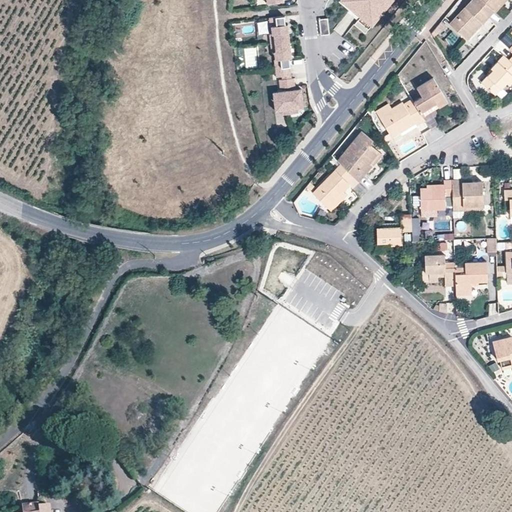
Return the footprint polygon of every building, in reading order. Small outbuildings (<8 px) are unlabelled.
[(382,0),(340,0),(339,1),(349,10),(360,19),(358,21),(355,25),(365,34),(373,25),(371,23),(388,4),(382,0)] [(493,10),(482,0),(471,0),(449,25),(463,37),(480,19),(483,22),(493,10)] [(482,0),(493,10),(500,3),(497,1),(498,0),(482,0)] [(493,10),(496,12),(506,0),(498,0),(497,1),(500,3),(493,10)] [(347,12),(358,21),(360,19),(349,10),(347,12)] [(285,14),(270,16),(271,25),(272,25),(273,33),(274,33),(276,50),(275,50),(275,51),(276,58),(274,58),(276,76),(291,74),(289,57),(292,57),(288,23),(286,23),(285,14)] [(330,34),(328,19),(320,20),(322,35),(330,34)] [(480,19),(463,37),(466,40),(483,22),(480,19)] [(434,37),(443,26),(439,23),(431,33),(434,37)] [(246,63),(254,65),(256,56),(248,54),(246,63)] [(511,56),(509,60),(503,55),(488,72),(490,73),(482,83),(495,95),(500,88),(506,82),(508,84),(511,79),(511,56)] [(280,78),(281,87),(296,85),(295,76),(280,78)] [(422,97),(413,102),(422,117),(430,112),(447,101),(433,78),(417,88),(422,97)] [(304,106),(302,87),(288,89),(290,108),(298,107),(304,106)] [(290,108),(288,89),(274,90),(275,109),(281,108),(290,108)] [(416,127),(425,121),(422,117),(413,102),(412,100),(403,105),(402,103),(391,109),(379,117),(392,138),(414,124),(416,127)] [(379,117),(391,109),(388,104),(375,111),(379,117)] [(437,124),(430,112),(422,117),(425,121),(430,129),(437,124)] [(341,164),(358,182),(372,165),(370,163),(379,152),(369,144),(373,140),(361,131),(337,160),(341,164)] [(370,163),(372,165),(382,155),(379,152),(370,163)] [(353,189),(358,182),(341,164),(312,192),(327,207),(343,191),(349,185),(353,189)] [(452,196),(453,211),(461,210),(461,207),(483,206),(482,182),(471,182),(459,183),(460,179),(451,180),(452,196)] [(452,196),(451,180),(444,180),(444,184),(432,185),(432,188),(427,188),(421,188),(422,210),(445,209),(444,196),(452,196)] [(347,195),(343,191),(327,207),(331,211),(347,195)] [(401,231),(411,231),(410,214),(401,215),(401,222),(401,228),(383,228),(377,229),(377,244),(391,243),(391,246),(402,245),(401,231)] [(496,238),(488,239),(488,251),(496,251),(496,242),(496,238)] [(455,286),(455,268),(445,268),(444,254),(425,255),(425,273),(429,273),(429,282),(438,282),(437,276),(444,276),(444,286),(455,286)] [(465,267),(455,266),(455,268),(455,286),(455,288),(471,288),(471,281),(487,281),(486,262),(465,262),(465,267)] [(440,303),(439,311),(446,313),(447,305),(440,303)] [(511,339),(511,337),(492,342),(497,360),(499,359),(502,368),(511,365),(511,339)]
